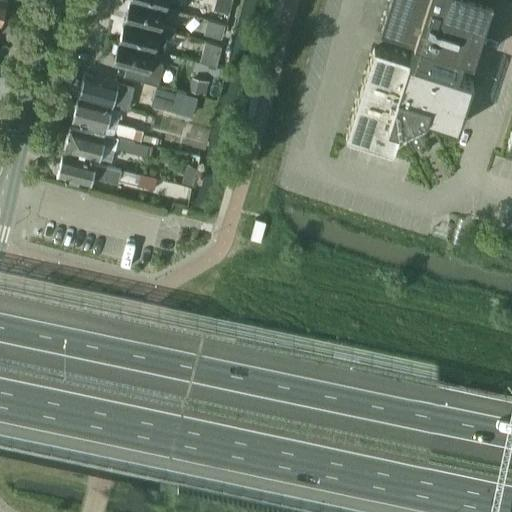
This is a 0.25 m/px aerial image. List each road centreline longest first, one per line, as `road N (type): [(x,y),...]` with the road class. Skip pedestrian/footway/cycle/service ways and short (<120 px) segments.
road 1 (motorway): [(0,402),(511,509)]
road 2 (motorway): [(511,435),(0,329)]
road 3 (tertiary): [(55,0),(3,190)]
road 4 (unclassified): [(471,181),(511,51)]
